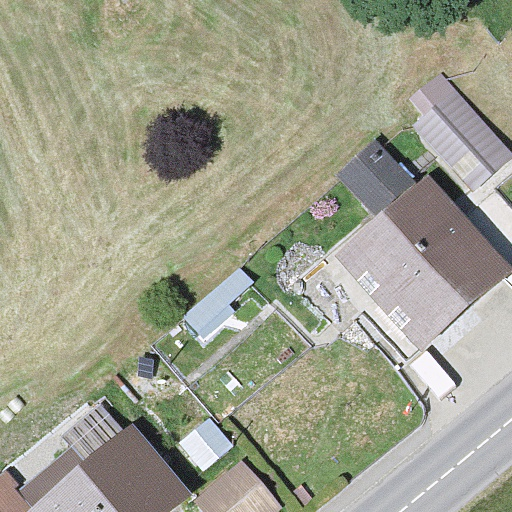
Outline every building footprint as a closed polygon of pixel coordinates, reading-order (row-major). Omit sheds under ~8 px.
[(510,157),(445,83),(404,119),(469,194),(510,157)] [(339,170),(367,200),(406,165),(379,134),(339,170)] [(510,291),(424,192),(331,273),(417,371),(510,291)] [(179,511),(124,445),(43,511),(179,511)] [(253,458),(198,492),(210,511),(287,511),(253,458)]
